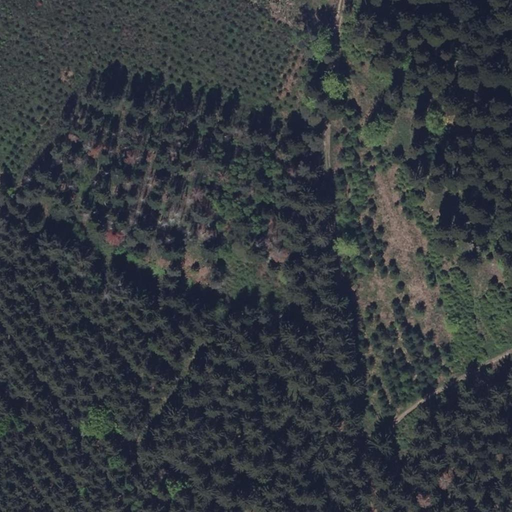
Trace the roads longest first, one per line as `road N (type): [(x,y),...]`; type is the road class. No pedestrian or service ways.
road 1 (track): [(369,449),(317,209),(337,0)]
road 2 (track): [(511,356),(450,381),(369,449),(321,511)]
